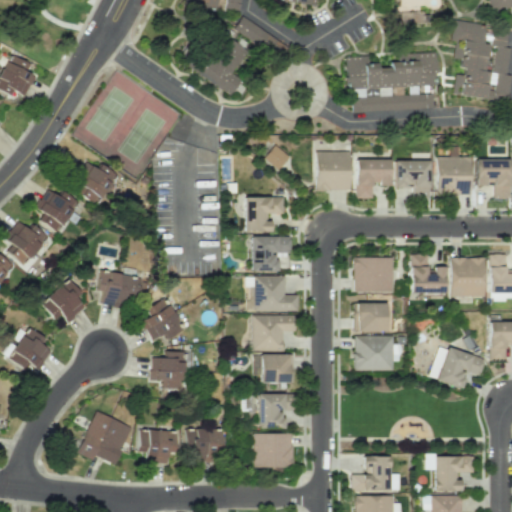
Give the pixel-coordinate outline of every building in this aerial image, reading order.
[(237,11),(238,0),(185,0),(184,5),(213,10),(215,0),(223,0),(222,8),(237,11)] [(511,5),(511,0),(485,0),(488,10),(511,5)] [(481,22),(448,23),(449,41),(459,41),(459,46),(451,46),(451,58),(456,58),(457,68),(460,68),(460,74),(450,74),(451,97),(483,96),(482,84),(491,84),(492,98),(506,97),(505,74),(506,74),(505,47),(504,47),(504,33),(490,34),(491,71),(484,71),(483,43),(482,43),(481,22)] [(237,79),(229,74),(244,49),(216,33),(192,73),(228,94),(237,79)] [(342,56),(343,90),(355,89),(355,93),(376,92),(376,96),(399,95),(399,88),(405,88),(406,97),(407,97),(407,108),(430,106),(429,93),(415,94),(415,86),(434,85),(432,53),(386,55),(386,67),(375,68),(375,64),(366,64),(366,55),(342,56)] [(23,62),(7,54),(0,68),(0,91),(6,95),(9,90),(22,96),(32,75),(19,70),(23,62)] [(260,157),(274,170),(286,157),(271,145),(260,157)] [(446,145),(446,154),(433,154),(433,194),(466,193),(466,155),(454,155),(454,145),(446,145)] [(312,149),(345,150),(345,188),(311,188),(312,149)] [(472,156),(506,156),(505,196),(490,196),(490,176),(482,176),(482,182),(472,182),(472,156)] [(351,157),(385,157),(385,182),(375,182),(375,176),(367,176),(367,196),(351,196),(351,157)] [(390,158),(425,157),(426,197),(409,198),(409,177),(406,177),(406,182),(401,182),(401,185),(390,185),(390,158)] [(89,161),(71,192),(94,206),(112,175),(89,161)] [(36,211),(40,213),(35,220),(53,233),(74,202),(59,192),(55,197),(49,192),(36,211)] [(242,194),(268,194),(268,195),(281,195),(281,211),(262,211),(262,218),(270,218),(270,229),(242,229),(242,194)] [(29,224),(24,229),(16,222),(1,239),(7,245),(2,250),(18,265),(44,238),(29,224)] [(249,233),(275,234),(287,235),(287,251),(274,251),(274,250),(268,250),(268,252),(272,252),(272,258),(275,258),(275,268),(249,268),(249,233)] [(406,252),(406,291),(441,292),(441,264),(430,264),(430,271),(422,271),(422,253),(406,252)] [(485,253),(485,290),(511,290),(511,264),(508,264),(508,271),(501,271),(501,253),(485,253)] [(349,255),(389,255),(389,290),(349,290),(349,255)] [(446,256),(480,255),(480,294),(446,294),(446,256)] [(0,275),(9,266),(0,258),(0,275)] [(96,270),(92,290),(99,291),(96,304),(118,308),(120,298),(132,300),(136,278),(96,270)] [(251,274),(282,274),(283,285),(281,285),(282,293),(294,293),(295,308),(252,308),(251,274)] [(57,314),(63,322),(81,308),(72,298),(77,294),(65,279),(37,303),(50,320),(57,314)] [(137,320),(148,340),(160,334),(163,339),(179,330),(161,297),(145,306),(149,314),(137,320)] [(381,301),(381,328),(350,327),(350,300),(381,301)] [(250,313),(293,313),(294,330),(280,330),(280,348),(250,348),(250,313)] [(511,319),(485,319),(485,358),(501,358),(501,342),(509,342),(509,346),(511,346),(511,319)] [(41,338),(25,327),(12,346),(5,342),(0,348),(0,355),(21,370),(25,364),(34,370),(47,351),(37,344),(41,338)] [(350,334),(389,334),(389,369),(350,368),(350,334)] [(443,345),(480,358),(475,373),(456,366),(455,369),(458,370),(456,375),(460,377),(456,387),(431,378),(443,345)] [(179,388),(180,351),(161,351),(161,357),(148,357),(147,379),(158,380),(158,388),(179,388)] [(259,352),(292,353),(291,382),(258,381),(259,352)] [(254,394),(254,428),(279,428),(279,410),(291,410),(290,393),(254,394)] [(91,459),(93,454),(112,464),(130,428),(94,410),(74,451),(91,459)] [(136,427),(173,430),(171,449),(165,448),(164,463),(141,461),(142,450),(134,449),(136,427)] [(182,428),(220,427),(220,448),(212,448),(213,460),(190,460),(190,448),(183,449),(182,428)] [(251,433),(290,433),(290,466),(251,466),(251,433)] [(385,489),(359,489),(347,490),(347,473),(365,473),(365,465),(359,465),(358,454),(385,455),(385,466),(385,489)] [(469,471),(469,455),(430,455),(430,478),(429,478),(430,489),(456,489),(457,478),(450,478),(450,471),(469,471)] [(350,494),(389,494),(389,511),(351,511),(351,509),(351,505),(350,505),(350,494)] [(457,511),(457,494),(427,494),(427,511),(457,511)]
